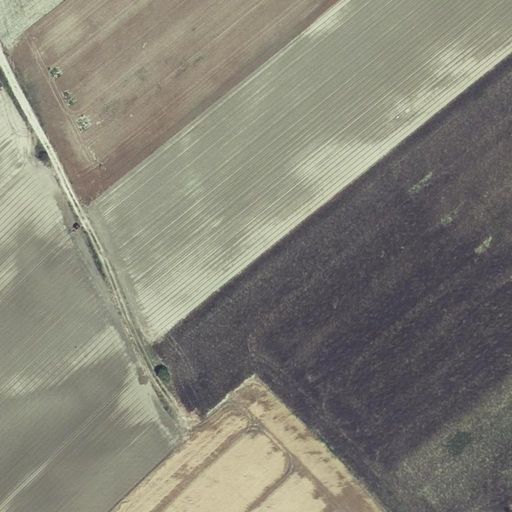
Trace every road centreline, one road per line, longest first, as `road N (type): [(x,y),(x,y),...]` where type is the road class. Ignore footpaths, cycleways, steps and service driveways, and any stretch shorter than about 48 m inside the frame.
road 1 (track): [(385,511),(266,393),(242,391),(196,428),(173,425),(0,52)]
road 2 (track): [(511,60),(399,149),(395,164),(511,258)]
